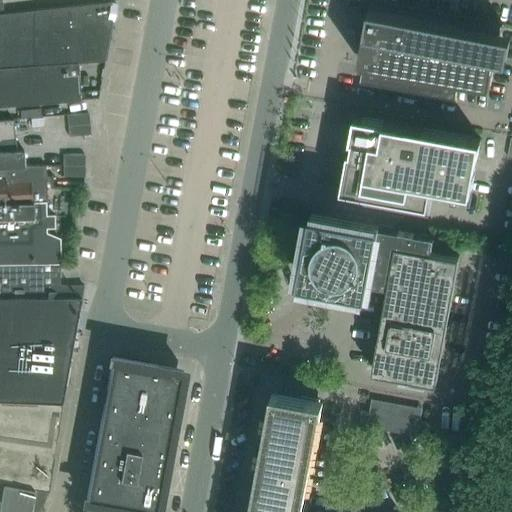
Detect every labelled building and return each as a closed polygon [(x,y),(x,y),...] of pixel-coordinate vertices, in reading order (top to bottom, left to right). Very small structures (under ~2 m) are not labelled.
[(0,13),(0,67),(104,60),(112,19),(109,18),(111,2),(112,2),(112,1),(0,13)] [(369,9),(359,62),(364,63),(361,84),(455,101),(458,80),(490,86),(495,57),(507,59),(511,35),(369,9)] [(0,104),(81,99),(79,67),(0,72),(0,104)] [(41,108),(21,110),(22,118),(42,116),(41,108)] [(67,114),(68,125),(90,123),(89,112),(67,114)] [(355,116),(350,139),(351,139),(342,189),(429,205),(432,185),(471,192),(477,162),(481,139),(355,116)] [(43,117),(32,118),(32,126),(44,125),(43,117)] [(0,165),(25,165),(24,149),(16,150),(16,143),(14,119),(0,120),(0,165)] [(90,123),(68,125),(69,136),(91,134),(90,123)] [(63,165),(85,165),(85,154),(63,154),(63,165)] [(25,165),(0,165),(0,263),(38,263),(60,262),(60,238),(46,232),(46,226),(51,226),(51,214),(46,214),(45,202),(48,201),(47,164),(25,165)] [(85,165),(63,165),(61,165),(61,176),(85,176),(85,165)] [(389,285),(379,338),(373,370),(437,381),(460,255),(432,250),(435,235),(380,225),(381,222),(313,209),(300,277),(368,290),(370,282),(389,285)] [(0,263),(0,297),(81,299),(83,285),(61,285),(60,262),(38,263),(0,263)] [(0,297),(0,347),(72,349),(79,311),(81,299),(0,297)] [(0,400),(62,403),(72,349),(0,347),(0,400)] [(155,509),(163,465),(179,377),(173,369),(113,357),(87,497),(155,509)] [(273,391),(250,511),(302,511),(321,410),(323,401),(320,400),(273,391)] [(372,398),(370,412),(420,421),(422,407),(372,398)] [(62,403),(0,400),(0,483),(48,491),(62,403)] [(370,412),(362,410),(359,424),(425,436),(427,422),(420,421),(370,412)] [(40,511),(49,491),(48,491),(0,483),(0,511),(40,511)]
